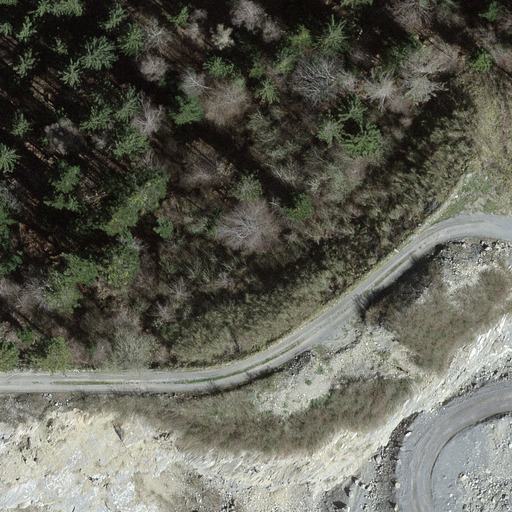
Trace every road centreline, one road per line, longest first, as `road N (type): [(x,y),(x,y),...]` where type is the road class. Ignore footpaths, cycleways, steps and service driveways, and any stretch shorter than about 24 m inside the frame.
road 1 (track): [(511,231),(436,238),(300,341),(204,379),(0,387)]
road 2 (track): [(125,0),(0,54)]
